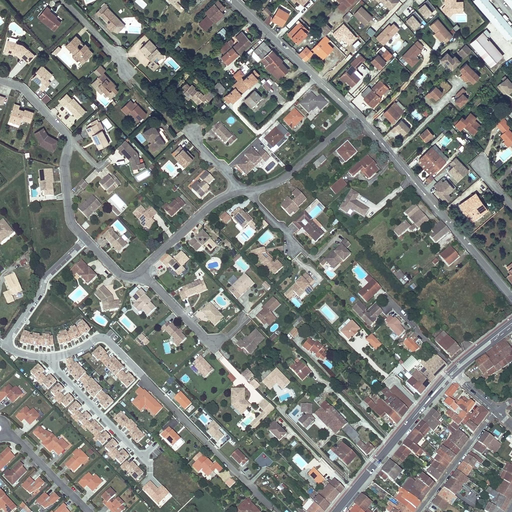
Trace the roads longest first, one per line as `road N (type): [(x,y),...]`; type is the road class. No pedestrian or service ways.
road 1 (residential): [(355,115),(511,296)]
road 2 (residential): [(142,376),(278,511)]
road 3 (primary): [(335,511),(453,372)]
road 4 (residential): [(231,0),(355,115)]
road 5 (residential): [(53,356),(140,455),(155,444)]
road 6 (residential): [(6,347),(44,276),(85,237)]
road 7 (residential): [(243,188),(278,177),(355,115)]
road 8 (residential): [(141,270),(213,201),(243,188)]
road 9 (residential): [(418,511),(496,410)]
